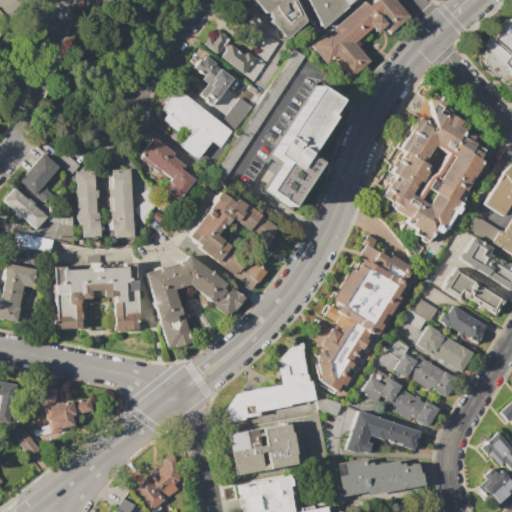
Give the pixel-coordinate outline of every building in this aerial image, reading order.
[(251,0),(292,0),(303,20),(283,39),(268,21),(267,12),(263,14),(251,0)] [(351,0),(319,29),(304,0),(351,0)] [(326,67),(308,47),(328,29),(329,31),(361,1),(366,6),(372,0),(391,0),(407,17),(387,34),(381,27),(373,33),(369,29),(346,49),(361,66),(349,77),(334,60),(326,67)] [(268,35),(252,48),(224,15),(240,1),(268,35)] [(511,69),(483,36),(511,9),(511,69)] [(215,56),(200,45),(206,37),(209,39),(216,30),(226,38),(220,46),(222,48),(215,56)] [(264,61),(255,55),(266,37),(276,43),(264,61)] [(217,58),(228,44),(242,54),(243,52),(251,58),(239,74),(217,58)] [(203,56),(214,64),(213,66),(230,78),(209,106),(203,102),(204,100),(197,95),(205,84),(199,79),(202,76),(191,68),(197,59),(199,61),(203,56)] [(262,64),(251,81),(242,74),(253,57),(262,64)] [(248,182),(313,87),(332,101),(323,115),(325,117),(303,151),(316,160),(285,206),(248,182)] [(175,89),(229,131),(217,146),(209,140),(195,159),(177,146),(188,132),(159,109),(175,89)] [(429,95),(443,103),(442,105),(451,111),(448,115),(459,122),(456,126),(472,136),(470,139),(478,144),(476,147),(481,150),(476,157),(481,160),(463,189),(466,190),(458,202),(456,201),(446,218),(448,219),(444,227),(442,225),(439,230),(432,226),(430,230),(432,231),(425,242),(411,233),(413,229),(403,223),(406,219),(391,210),(392,208),(387,205),(389,203),(379,197),(383,191),(380,189),(390,173),(385,170),(388,165),(385,163),(410,122),(413,123),(417,116),(424,121),(427,128),(431,127),(425,102),(429,95)] [(230,128),(248,107),(236,97),(218,119),(230,128)] [(151,138),(172,154),(170,155),(183,165),(179,170),(192,180),(176,201),(161,189),(169,179),(158,171),(157,173),(139,159),(144,152),(142,150),(151,138)] [(15,181),(40,153),(56,167),(42,184),(45,187),(43,189),(48,193),(40,203),(15,181)] [(511,167),(511,258),(468,231),(467,232),(460,228),(468,215),(475,219),(476,218),(500,232),(511,211),(511,204),(508,202),(499,216),(479,204),(498,173),(509,164),(511,167)] [(131,237),(110,238),(106,173),(110,173),(109,169),(128,168),(131,237)] [(97,236),(79,237),(79,223),(76,223),(74,172),(94,171),(97,236)] [(0,202),(12,188),(25,199),(26,198),(32,204),(31,205),(38,212),(41,209),(45,213),(43,215),(44,217),(32,231),(0,202)] [(254,244),(258,236),(248,228),(246,231),(229,218),(220,230),(218,228),(213,235),(262,274),(255,283),(254,282),(248,290),(195,249),(196,246),(184,237),(214,198),(213,197),(217,191),(231,202),(235,197),(275,227),(269,235),(270,236),(264,249),(254,244)] [(456,260),(457,258),(456,257),(459,252),(460,253),(470,236),(489,248),(486,253),(497,260),(498,258),(511,266),(511,283),(507,291),(456,260)] [(334,391),(316,380),(314,366),(318,360),(316,359),(316,357),(312,355),(317,348),(319,349),(321,347),(308,338),(313,329),(311,328),(316,319),(335,331),(338,326),(319,314),(325,305),(329,307),(333,302),(329,299),(351,262),(356,265),(360,258),(355,255),(367,237),(374,241),(369,248),(387,258),(389,255),(408,267),(406,270),(408,272),(394,296),(397,298),(386,316),(383,314),(377,323),(380,325),(374,335),(371,334),(370,335),(367,333),(364,339),(366,340),(355,357),(353,356),(349,362),(351,364),(344,376),(347,378),(342,387),(338,385),(334,391)] [(184,285),(171,289),(179,314),(180,313),(189,342),(173,348),(172,346),(165,348),(141,272),(181,260),(185,254),(242,297),(231,312),(229,311),(224,317),(215,310),(216,309),(184,285)] [(0,319),(0,278),(3,262),(34,268),(30,287),(21,286),(14,322),(0,319)] [(51,266),(63,265),(63,268),(121,266),(121,263),(133,263),(133,278),(137,281),(137,287),(134,290),(136,330),(123,331),(121,333),(115,333),(113,331),(110,331),(110,326),(112,326),(111,303),(109,303),(109,298),(77,299),(77,304),(78,311),(79,310),(79,321),(78,321),(78,328),(50,329),(50,314),(53,314),(51,266)] [(451,267),(502,298),(492,315),(485,311),(484,312),(475,307),(476,305),(459,294),(456,300),(438,289),(451,267)] [(433,308),(414,297),(400,319),(416,329),(421,319),(425,322),(433,308)] [(449,306),(483,326),(479,333),(480,334),(474,344),(460,336),(458,338),(453,335),(455,332),(446,327),(443,327),(440,325),(440,323),(435,321),(440,313),(444,315),(449,306)] [(424,325),(470,353),(458,373),(412,345),(424,325)] [(237,392),(277,385),(274,369),(276,368),(274,360),(290,345),(298,343),(306,382),(309,381),(312,400),(262,409),(263,414),(242,418),(242,420),(223,423),(221,411),(233,395),(238,394),(237,392)] [(453,379),(442,398),(427,389),(426,390),(406,378),(408,375),(406,373),(403,378),(399,375),(396,376),(393,373),(393,372),(391,370),(402,353),(414,360),(416,356),(453,379)] [(435,408),(424,428),(409,418),(406,423),(358,393),(367,377),(382,386),(386,378),(398,386),(397,387),(413,397),(414,396),(419,398),(418,400),(422,402),(423,401),(435,408)] [(0,381),(24,386),(18,422),(7,420),(7,424),(0,422),(0,381)] [(54,404),(60,402),(60,403),(70,401),(71,403),(88,399),(91,411),(72,415),(75,425),(59,428),(60,430),(48,433),(46,425),(47,425),(46,419),(44,420),(40,405),(41,405),(39,405),(42,388),(56,390),(54,404)] [(511,397),(511,427),(507,422),(505,424),(495,412),(511,397)] [(335,412),(335,400),(317,400),(317,411),(335,412)] [(355,411),(416,432),(410,451),(385,443),(386,440),(381,439),(380,441),(367,436),(365,443),(369,444),(365,454),(358,452),(358,454),(354,452),(354,454),(342,450),(355,411)] [(232,475),(224,434),(285,422),(293,463),(232,475)] [(14,440),(24,432),(37,450),(27,458),(14,440)] [(495,432),(511,451),(511,467),(508,471),(500,462),(496,466),(485,453),(484,455),(477,447),(495,432)] [(147,511),(129,489),(145,477),(144,475),(153,468),(154,470),(161,464),(161,459),(163,457),(172,457),(174,459),(175,463),(171,466),(181,478),(178,480),(182,485),(147,511)] [(340,496),(333,465),(363,458),(364,463),(370,462),(371,465),(395,460),(396,464),(401,463),(402,466),(415,463),(417,473),(418,473),(421,485),(365,497),(364,491),(340,496)] [(474,487),(483,480),(480,476),(489,468),(494,474),(498,470),(511,486),(511,488),(492,505),(486,498),(484,500),(474,487)] [(239,511),(234,484),(286,474),(288,486),(285,486),(289,511),(294,511),(324,506),(325,511),(239,511)] [(111,511),(121,498),(141,511),(111,511)]
